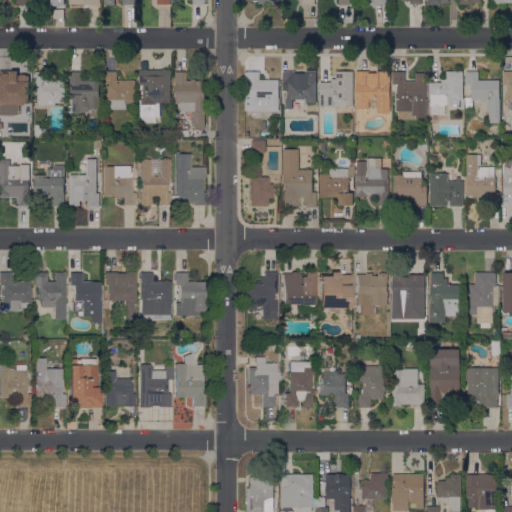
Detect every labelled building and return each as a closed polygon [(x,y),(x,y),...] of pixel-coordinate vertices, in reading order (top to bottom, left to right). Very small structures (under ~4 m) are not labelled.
[(53,18),(53,9),(64,9),(64,18),(53,18)] [(141,70),(141,61),(147,61),(147,69),(171,70),(171,73),(171,80),(170,80),(170,102),(160,102),(160,117),(156,117),(155,122),(141,122),(141,117),(140,117),(140,100),(141,100),(141,95),(143,95),(143,94),(141,94),(141,90),(143,90),(143,89),(140,89),(140,85),(139,85),(139,73),(138,73),(138,70),(141,70)] [(29,102),(20,102),(19,109),(3,108),(3,99),(2,99),(2,84),(0,84),(0,70),(11,70),(11,79),(30,80),(29,102)] [(285,100),(285,94),(286,94),(286,90),(282,90),(282,73),(283,73),(283,71),(288,71),(295,71),(295,72),(304,72),(306,72),(306,70),(316,70),(316,102),(314,102),(314,104),(304,104),(304,103),(303,103),(303,100),(292,100),(292,108),(291,108),(291,110),(288,110),(286,110),(283,110),(284,100),(285,100)] [(368,98),(368,107),(355,107),(355,76),(355,71),(367,70),(367,72),(377,72),(377,71),(389,71),(389,72),(389,83),(389,91),(389,112),(376,112),(376,99),(368,98)] [(392,74),(392,72),(392,70),(405,71),(405,80),(413,80),(413,74),(415,74),(415,72),(427,72),(427,82),(425,82),(425,87),(426,118),(423,118),(423,119),(420,119),(420,118),(416,118),(416,119),(398,119),(398,113),(397,110),(395,110),(396,84),(392,83),(392,74)] [(446,70),(463,70),(463,99),(461,99),(461,100),(460,100),(460,104),(459,104),(459,106),(447,106),(446,105),(445,105),(445,114),(431,114),(431,106),(430,106),(430,96),(429,96),(429,95),(428,95),(428,87),(428,85),(429,85),(429,82),(435,82),(439,82),(439,80),(441,80),(441,78),(444,78),(444,74),(446,74),(446,70)] [(54,80),(54,79),(65,79),(64,102),(55,102),(55,105),(38,104),(38,99),(37,99),(38,84),(34,84),(34,71),(46,71),(46,80),(54,80)] [(74,112),(67,112),(67,105),(72,105),(72,98),(73,98),(73,83),(70,83),(70,71),(81,71),(81,73),(82,73),(82,77),(91,77),(91,80),(100,80),(99,98),(100,98),(100,108),(99,108),(99,119),(90,116),(90,110),(87,111),(83,111),(81,110),(81,112),(79,112),(78,113),(75,113),(74,112)] [(135,80),(135,102),(126,102),(126,109),(107,108),(107,98),(108,84),(104,84),(104,71),(117,71),(117,79),(135,80)] [(180,106),(180,103),(175,103),(175,71),(187,71),(187,80),(191,80),(191,78),(195,78),(195,80),(205,80),(205,83),(205,129),(193,129),(193,111),(184,111),(184,110),(180,106)] [(279,79),(279,98),(279,106),(277,106),(277,107),(267,107),(257,107),(257,106),(256,106),(256,107),(254,107),(254,108),(251,108),(251,107),(246,107),(246,98),(246,83),(247,83),(247,73),(247,71),(260,71),(260,79),(279,79)] [(336,72),(336,71),(353,71),(353,104),(352,104),(351,104),(351,108),(333,107),(333,108),(325,108),(325,107),(318,107),(319,85),(320,85),(320,82),(330,82),(330,80),(331,80),(331,78),(334,78),(334,72),(336,72)] [(466,73),(466,71),(479,71),(479,79),(499,79),(499,98),(500,98),(500,122),(498,122),(489,122),(489,112),(486,112),(486,100),(473,101),(473,107),(465,107),(465,97),(471,97),(471,85),(464,85),(464,73),(466,73)] [(511,101),(505,101),(505,86),(502,86),(502,73),(503,73),(503,71),(511,71),(511,101)] [(35,135),(35,124),(39,124),(39,127),(47,127),(47,131),(48,131),(48,134),(47,134),(47,135),(35,135)] [(102,139),(102,148),(94,148),(94,139),(102,139)] [(266,139),(265,152),(251,152),(251,139),(266,139)] [(428,139),(428,149),(418,149),(418,139),(428,139)] [(79,148),(72,147),(72,153),(67,153),(67,147),(71,148),(72,140),(79,140),(79,148)] [(299,148),(299,169),(312,169),(312,191),(317,191),(317,207),(304,207),(304,196),(298,196),(298,206),(282,206),(282,191),(283,191),(283,171),(282,171),(282,148),(299,148)] [(466,178),(465,178),(466,164),(466,158),(466,153),(481,154),(480,165),(477,165),(477,166),(494,167),(494,176),(496,176),(495,192),(500,192),(500,205),(489,205),(490,198),(466,197),(466,178)] [(175,154),(190,154),(190,167),(204,167),(204,178),(202,178),(202,193),(205,193),(205,205),(193,205),(193,202),(185,202),(185,205),(175,205),(175,154)] [(96,172),(97,172),(97,176),(96,176),(96,193),(99,193),(99,205),(87,205),(87,200),(80,200),(80,204),(77,204),(77,206),(72,206),(72,204),(69,204),(69,174),(82,174),(82,159),(87,159),(87,158),(96,158),(96,172)] [(170,159),(170,178),(166,178),(166,193),(169,193),(169,205),(157,205),(157,197),(150,197),(150,205),(139,205),(139,192),(140,192),(140,178),(140,159),(150,159),(150,160),(159,160),(159,159),(162,159),(162,158),(167,158),(167,159),(170,159)] [(388,168),(388,183),(385,183),(385,192),(390,192),(390,205),(378,205),(378,196),(356,196),(356,192),(357,192),(357,179),(356,179),(356,161),(366,161),(366,158),(381,158),(381,168),(388,168)] [(0,159),(10,159),(10,165),(20,165),(20,164),(29,164),(29,206),(17,206),(17,196),(0,196),(0,159)] [(502,201),(502,163),(511,163),(511,206),(505,206),(505,202),(502,201)] [(44,197),(44,196),(35,196),(35,177),(34,177),(34,174),(44,174),(44,168),(53,168),(53,165),(65,164),(65,168),(65,178),(64,178),(64,205),(52,205),(52,197),(44,197)] [(104,166),(114,166),(114,165),(131,165),(131,177),(132,177),(131,193),(134,193),(134,205),(123,205),(123,198),(114,198),(114,196),(104,196),(104,166)] [(353,205),(338,204),(338,197),(320,197),(320,178),(319,178),(319,174),(329,174),(329,168),(348,168),(348,165),(354,165),(354,175),(348,175),(348,192),(353,192),(353,205)] [(403,171),(421,171),(422,186),(426,185),(426,186),(427,186),(427,205),(414,205),(414,197),(407,197),(407,199),(405,199),(405,203),(393,204),(393,171),(403,171)] [(463,206),(461,206),(461,207),(449,207),(449,202),(447,202),(447,206),(445,206),(445,208),(428,207),(429,175),(429,172),(448,173),(448,180),(463,180),(463,206)] [(267,177),(267,178),(268,178),(268,184),(272,184),(272,198),(267,198),(267,205),(250,205),(250,177),(267,177)] [(29,308),(20,308),(20,312),(8,312),(8,306),(4,306),(4,303),(2,303),(2,285),(0,285),(0,272),(11,272),(11,281),(29,281),(29,308)] [(126,274),(126,272),(135,272),(135,304),(124,304),(124,300),(108,300),(108,285),(105,285),(105,272),(116,273),(116,274),(126,274)] [(276,294),(273,294),(273,301),(275,301),(275,319),(261,319),(261,306),(254,306),(254,310),(247,310),(247,302),(246,302),(246,287),(247,287),(247,285),(259,285),(259,284),(257,284),(257,279),(259,279),(259,278),(262,278),(262,274),(263,274),(263,272),(276,272),(276,294)] [(279,306),(280,275),(282,275),(282,274),(291,274),(291,272),(299,272),(299,273),(303,273),(303,272),(314,272),(313,288),(313,307),(300,307),(300,306),(295,306),(295,314),(286,314),(286,306),(279,306)] [(346,308),(346,309),(338,309),(318,308),(319,275),(329,275),(329,272),(338,272),(338,275),(350,275),(350,308),(346,308)] [(356,277),(356,274),(365,275),(365,273),(372,273),(372,275),(378,275),(378,273),(380,273),(380,272),(385,272),(385,273),(387,273),(387,291),(388,291),(387,305),(385,305),(385,306),(373,306),(373,315),(371,315),(371,317),(359,316),(359,306),(354,306),(354,298),(353,298),(353,295),(354,295),(355,277),(356,277)] [(459,284),(459,311),(455,311),(455,315),(445,315),(445,322),(437,322),(430,322),(430,321),(429,321),(429,305),(429,273),(431,273),(431,272),(443,272),(443,278),(448,278),(448,284),(459,284)] [(475,272),(495,272),(495,285),(499,285),(499,305),(495,305),(495,313),(494,313),(494,315),(493,315),(493,322),(477,322),(477,315),(473,315),(473,314),(466,314),(467,284),(473,284),(473,274),(475,274),(475,272)] [(503,272),(511,272),(511,312),(503,312),(503,272)] [(64,319),(54,319),(54,308),(40,308),(40,301),(37,301),(37,285),(34,285),(35,273),(46,273),(46,281),(54,281),(54,273),(64,273),(64,319)] [(82,281),(89,281),(89,282),(100,282),(100,285),(99,285),(99,299),(98,299),(98,300),(100,300),(100,323),(91,323),(91,316),(81,316),(81,301),(73,301),(73,285),(70,285),(70,273),(82,273),(82,281)] [(170,281),(170,303),(169,303),(169,315),(140,315),(140,300),(140,273),(152,273),(152,281),(170,281)] [(197,316),(175,316),(175,303),(179,303),(179,300),(178,300),(178,286),(175,286),(175,273),(186,273),(186,282),(205,282),(205,285),(204,312),(197,312),(197,316)] [(392,295),(392,275),(393,275),(393,273),(401,273),(401,275),(424,275),(424,277),(424,282),(424,289),(426,289),(426,292),(424,292),(424,295),(424,296),(422,296),(422,295),(419,295),(419,303),(409,303),(409,295),(392,295)] [(491,340),(500,340),(500,355),(491,355),(491,340)] [(460,406),(446,406),(446,401),(443,401),(443,406),(430,406),(430,349),(460,349),(460,406)] [(195,365),(201,365),(201,394),(205,394),(205,406),(198,406),(198,408),(194,408),(194,406),(193,406),(193,398),(184,398),(184,397),(175,397),(175,379),(175,364),(183,364),(182,357),(190,353),(195,362),(195,365)] [(276,372),(276,394),(274,394),(274,407),(261,406),(261,394),(259,394),(259,396),(247,396),(247,391),(248,391),(248,382),(247,382),(247,379),(248,380),(248,377),(247,377),(247,374),(248,374),(248,371),(247,371),(247,368),(248,368),(255,368),(255,364),(254,364),(254,357),(263,357),(263,363),(265,363),(265,362),(270,362),(270,363),(275,363),(275,372),(276,372)] [(34,358),(45,358),(45,369),(61,369),(61,394),(64,394),(64,406),(52,406),(52,398),(34,398),(34,394),(35,394),(35,379),(34,379),(34,358)] [(70,407),(70,398),(69,398),(69,359),(75,359),(75,360),(79,360),(79,365),(97,365),(96,393),(99,393),(99,394),(100,394),(100,408),(87,407),(86,408),(84,408),(82,408),(80,407),(70,407)] [(29,394),(29,407),(17,407),(17,398),(0,398),(0,364),(10,364),(10,368),(13,368),(13,370),(15,370),(15,362),(25,362),(25,370),(26,370),(26,394),(29,394)] [(288,372),(289,372),(289,362),(310,362),(310,363),(312,363),(312,368),(313,368),(313,374),(310,374),(310,379),(311,379),(311,384),(310,384),(310,389),(311,389),(311,390),(313,390),(313,407),(301,407),(301,401),(296,401),(296,407),(284,407),(284,393),(288,393),(288,372)] [(164,371),(164,379),(167,379),(167,394),(170,394),(170,407),(157,407),(157,398),(140,398),(139,364),(149,364),(149,371),(164,371)] [(385,366),(385,378),(384,378),(384,395),(383,395),(383,399),(370,398),(370,407),(358,407),(358,389),(362,389),(362,379),(357,379),(357,372),(362,372),(362,365),(385,366)] [(392,405),(392,369),(403,369),(403,368),(417,368),(417,384),(424,384),(424,388),(426,388),(426,390),(424,390),(424,404),(413,404),(413,403),(401,403),(401,405),(399,405),(398,407),(395,407),(394,405),(392,405)] [(497,406),(497,407),(480,407),(480,401),(468,401),(468,371),(482,371),(482,369),(499,370),(499,384),(494,384),(494,385),(499,385),(499,389),(494,389),(494,393),(497,393),(497,395),(501,395),(500,406),(497,406)] [(320,378),(322,378),(322,371),(335,371),(335,373),(346,373),(346,379),(345,379),(345,393),(348,393),(349,407),(336,407),(336,401),(332,401),(332,395),(320,395),(320,378)] [(131,379),(131,394),(134,394),(134,407),(122,407),(122,405),(115,405),(115,406),(104,406),(104,395),(105,395),(105,380),(104,380),(104,372),(115,372),(115,379),(131,379)] [(362,479),(371,480),(371,476),(375,476),(375,473),(387,473),(387,498),(361,498),(362,479)] [(424,474),(424,508),(416,508),(416,502),(411,502),(408,501),(408,510),(392,510),(392,502),(392,487),(392,473),(424,474)] [(313,497),(315,497),(315,505),(313,505),(313,510),(301,510),(301,507),(290,507),(290,510),(282,510),(282,507),(281,507),(281,474),(313,474),(313,497)] [(350,498),(337,498),(337,499),(327,499),(327,480),(339,480),(339,474),(342,474),(347,474),(350,474),(350,498)] [(461,496),(461,511),(448,511),(448,503),(445,503),(445,502),(441,502),(441,500),(438,500),(438,497),(436,497),(436,493),(437,493),(437,481),(445,481),(445,479),(447,479),(447,477),(451,477),(451,474),(461,474),(461,496)] [(466,474),(478,474),(486,474),(497,474),(497,485),(498,485),(498,509),(477,509),(477,507),(468,507),(468,496),(466,496),(466,487),(466,474)] [(247,487),(250,487),(250,482),(248,482),(248,477),(274,477),(273,511),(247,511),(247,510),(246,510),(247,487)] [(353,511),(353,505),(365,505),(365,499),(374,499),(374,511),(353,511)]
